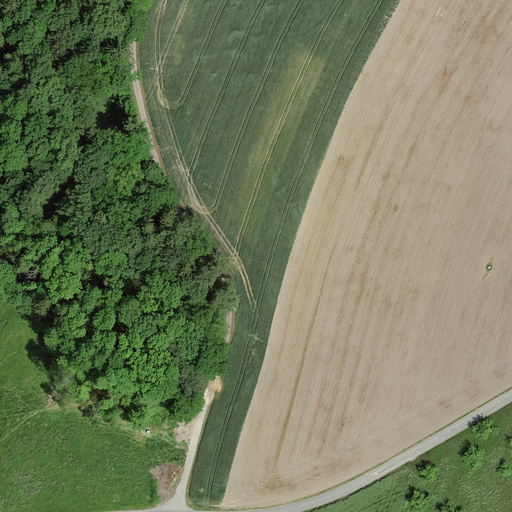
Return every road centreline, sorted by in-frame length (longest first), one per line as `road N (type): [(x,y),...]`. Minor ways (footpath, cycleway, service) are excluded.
road 1 (track): [(179,511),(225,342),(227,291),(185,209),(142,81),(148,0)]
road 2 (unclassified): [(511,400),(375,483),(308,511)]
